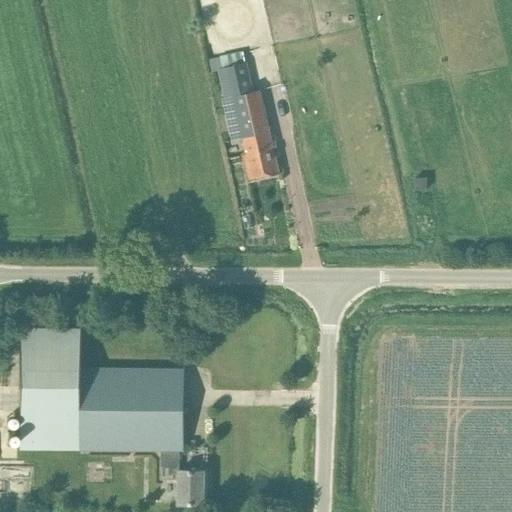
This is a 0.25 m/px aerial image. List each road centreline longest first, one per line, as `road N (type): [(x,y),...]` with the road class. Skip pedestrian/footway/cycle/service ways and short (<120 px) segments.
road 1 (unclassified): [(329,274),(0,272)]
road 2 (unclassified): [(320,511),(329,274)]
road 3 (unclassified): [(511,276),(329,274)]
